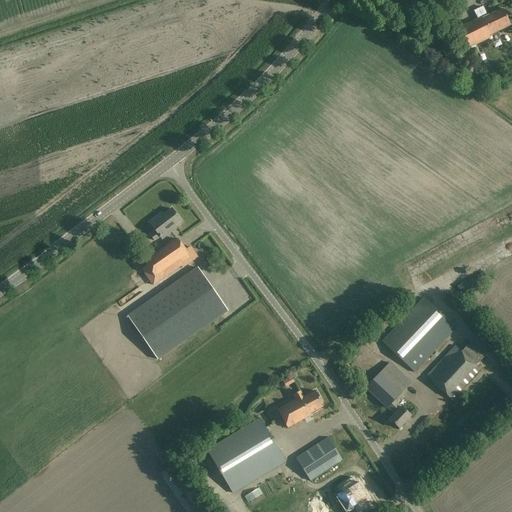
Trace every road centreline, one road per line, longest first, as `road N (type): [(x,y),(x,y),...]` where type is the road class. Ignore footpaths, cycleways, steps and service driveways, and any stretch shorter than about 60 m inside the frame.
road 1 (unclassified): [(412,511),(167,166)]
road 2 (tertiary): [(167,166),(257,89),(333,0)]
road 3 (tertiary): [(0,287),(167,166)]
